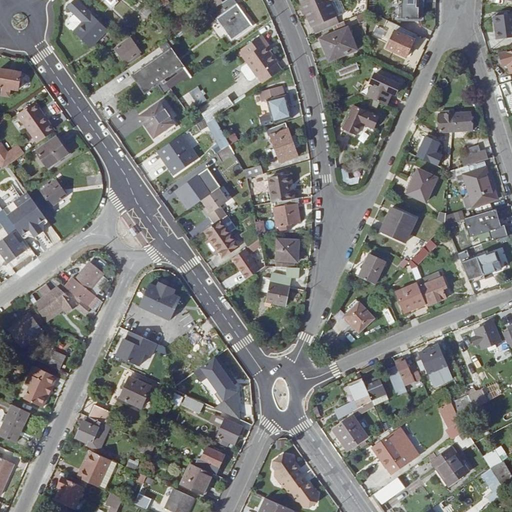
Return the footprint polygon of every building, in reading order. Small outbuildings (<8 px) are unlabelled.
[(75,13),(82,21),(73,30),(91,48),(108,29),(78,0),(74,0),(68,6),(75,13)] [(163,8),(170,3),(168,0),(159,0),(158,1),(163,8)] [(233,0),(227,0),(214,9),(205,15),(211,23),(217,19),(232,39),(251,26),(233,0)] [(208,0),(214,9),(227,0),(208,0)] [(301,0),(304,6),(305,5),(308,12),(307,13),(313,27),(337,17),(329,0),(301,0)] [(329,0),(337,17),(344,14),(344,10),(339,0),(329,0)] [(359,0),(358,15),(367,11),(367,0),(359,0)] [(400,7),(400,19),(421,19),(422,7),(419,7),(419,0),(402,0),(402,7),(400,7)] [(146,5),(140,11),(147,17),(153,11),(146,5)] [(360,23),(367,20),(367,11),(358,15),(357,16),(360,23)] [(82,21),(75,13),(69,20),(71,22),(68,25),(73,30),(82,21)] [(511,14),(494,17),(498,39),(511,37),(511,14)] [(316,34),(340,23),(337,17),(313,27),(316,34)] [(387,48),(407,57),(417,34),(398,25),(387,48)] [(349,27),(321,38),(330,61),(357,49),(349,27)] [(240,51),(258,77),(278,63),(265,45),(268,43),(262,35),(240,51)] [(143,53),(133,39),(117,49),(128,64),(143,53)] [(162,56),(172,48),(168,41),(157,49),(162,56)] [(158,85),(165,80),(185,66),(172,48),(162,56),(134,75),(146,93),(158,85)] [(511,50),(500,55),(503,66),(508,64),(511,63),(511,66),(511,50)] [(278,63),(258,77),(261,82),(282,69),(278,63)] [(340,76),(359,70),(357,63),(338,69),(340,76)] [(18,89),(21,73),(0,69),(0,87),(2,87),(1,96),(10,98),(11,89),(18,89)] [(400,84),(376,73),(371,83),(374,85),(369,96),(386,104),(391,93),(395,95),(400,84)] [(196,113),(197,115),(205,116),(229,99),(229,94),(229,92),(230,91),(231,90),(234,88),(233,87),(234,86),(235,84),(236,83),(231,76),(230,76),(228,76),(227,76),(226,77),(224,75),(198,94),(196,96),(195,97),(193,100),(192,102),(192,104),(192,106),(192,108),(194,111),(196,113)] [(165,80),(158,85),(164,94),(171,89),(165,80)] [(281,87),(262,92),(264,101),(267,100),(271,114),(260,116),(262,125),(292,118),(289,106),(292,106),(289,95),(284,96),(281,87)] [(35,103),(18,116),(38,144),(55,132),(44,116),(43,117),(40,113),(41,112),(35,103)] [(140,116),(145,124),(146,123),(158,139),(176,126),(160,103),(140,116)] [(344,128),(357,134),(362,125),(365,126),(366,125),(374,128),(379,117),(353,106),(344,128)] [(471,112),(440,115),(441,133),(472,130),(471,112)] [(281,162),(298,156),(295,149),(291,137),(286,123),(269,130),(281,162)] [(182,134),(157,151),(173,175),(199,157),(182,134)] [(254,147),(268,142),(266,135),(252,140),(254,147)] [(7,149),(16,143),(11,136),(2,142),(7,149)] [(291,137),(295,149),(300,147),(300,144),(298,138),(295,136),(291,137)] [(441,143),(425,136),(416,157),(438,166),(443,155),(437,152),(441,143)] [(68,154),(57,137),(37,151),(48,168),(68,154)] [(8,165),(24,154),(18,146),(8,153),(1,144),(0,144),(0,166),(2,169),(8,165)] [(230,145),(230,144),(217,153),(223,161),(235,153),(230,145)] [(486,150),(468,156),(471,165),(489,159),(486,150)] [(451,168),(461,166),(460,159),(449,161),(451,168)] [(470,171),(469,166),(450,172),(450,178),(470,171)] [(263,174),(261,167),(245,171),(247,179),(263,174)] [(464,199),(467,209),(498,199),(493,181),(491,182),(486,168),(464,175),(470,197),(464,199)] [(358,178),(349,178),(348,169),(341,169),(342,184),(359,183),(358,178)] [(419,170),(408,194),(427,202),(438,178),(419,170)] [(291,191),(288,175),(269,179),(274,203),(295,199),(294,190),(291,191)] [(193,207),(202,200),(210,195),(198,177),(180,189),(193,207)] [(67,196),(56,182),(42,192),(52,206),(67,196)] [(214,224),(220,220),(226,216),(227,215),(221,206),(229,201),(220,188),(210,195),(202,200),(211,213),(208,215),(214,224)] [(189,209),(193,207),(180,189),(176,192),(189,209)] [(305,204),(304,197),(276,202),(277,208),(274,208),(277,226),(272,227),(273,234),(280,233),(279,230),(292,228),(291,225),(301,223),(298,206),(305,204)] [(31,199),(7,216),(21,235),(29,230),(31,232),(33,232),(38,229),(39,226),(37,224),(45,218),(31,199)] [(383,233),(406,243),(417,218),(393,207),(388,216),(390,217),(383,233)] [(489,230),(501,227),(496,209),(465,219),(470,236),(489,230)] [(462,211),(446,215),(447,222),(464,218),(462,211)] [(249,247),(260,240),(259,235),(254,214),(242,221),(247,230),(241,234),(249,247)] [(220,220),(214,224),(205,231),(210,238),(220,252),(234,241),(229,233),(235,229),(226,216),(220,220)] [(0,236),(1,238),(13,229),(9,224),(0,231),(0,236)] [(504,226),(501,227),(489,230),(492,241),(507,236),(504,226)] [(0,251),(8,263),(25,252),(18,242),(21,239),(18,235),(15,237),(12,233),(0,242),(0,251)] [(220,252),(210,238),(205,242),(215,255),(220,252)] [(298,262),(299,240),(278,239),(277,260),(298,262)] [(418,283),(427,304),(428,306),(447,298),(443,290),(447,288),(441,272),(423,279),(418,266),(430,253),(424,247),(409,263),(412,268),(418,283)] [(246,249),(233,259),(247,279),(260,270),(246,249)] [(485,278),(484,276),(502,268),(496,252),(488,255),(488,253),(472,259),(468,250),(458,254),(471,284),(485,278)] [(370,255),(360,277),(376,284),(386,262),(370,255)] [(89,292),(103,275),(90,263),(75,280),(72,278),(65,288),(66,289),(86,305),(93,296),(89,292)] [(408,271),(412,268),(409,263),(401,271),(404,275),(407,271),(408,271)] [(274,266),(266,301),(287,305),(291,288),(299,290),(300,268),(274,266)] [(427,304),(418,283),(397,292),(406,313),(427,304)] [(151,286),(141,307),(174,322),(183,301),(176,297),(178,293),(160,285),(158,290),(151,286)] [(34,305),(45,320),(63,306),(65,309),(68,313),(76,307),(78,305),(64,292),(58,288),(34,305)] [(86,305),(66,289),(64,292),(78,305),(76,307),(86,314),(90,308),(86,305)] [(93,296),(86,305),(90,308),(97,313),(102,303),(93,296)] [(360,303),(345,317),(359,332),(375,318),(360,303)] [(63,306),(45,320),(47,322),(65,309),(63,306)] [(387,307),(382,310),(389,325),(394,322),(387,307)] [(33,317),(38,325),(44,321),(38,313),(33,317)] [(12,334),(22,348),(44,333),(38,325),(33,317),(31,315),(9,330),(12,334)] [(494,324),(476,331),(478,336),(473,338),(476,345),(481,343),(483,349),(487,348),(489,352),(498,347),(497,344),(502,341),(494,324)] [(199,325),(186,335),(190,341),(204,332),(199,325)] [(118,357),(149,371),(160,345),(133,333),(130,341),(126,339),(118,357)] [(439,347),(421,354),(424,361),(419,363),(422,371),(427,369),(435,386),(445,382),(444,379),(447,378),(446,375),(452,373),(449,366),(448,367),(439,347)] [(46,363),(59,369),(65,356),(52,350),(46,363)] [(215,358),(200,368),(224,401),(237,392),(237,388),(215,358)] [(404,363),(397,365),(398,367),(405,386),(422,379),(416,367),(409,370),(406,362),(404,363)] [(53,385),(58,376),(35,366),(26,385),(31,387),(26,398),(44,407),(49,395),(47,394),(51,384),(53,385)] [(408,392),(405,386),(398,367),(389,371),(399,395),(408,392)] [(131,378),(121,400),(142,409),(147,396),(154,399),(158,391),(151,388),(151,387),(131,378)] [(381,379),(365,386),(372,401),(388,395),(381,379)] [(336,411),(340,419),(372,401),(365,386),(363,380),(350,386),(356,400),(336,411)] [(188,396),(193,398),(191,381),(186,381),(183,384),(179,381),(173,385),(174,390),(188,396)] [(474,388),(468,391),(468,392),(476,409),(490,402),(484,389),(476,393),(474,388)] [(454,406),(459,418),(476,409),(468,392),(460,396),(463,402),(454,406)] [(170,401),(179,406),(183,397),(175,393),(170,401)] [(193,398),(188,396),(184,405),(200,413),(205,404),(193,398)] [(454,406),(452,402),(440,409),(445,420),(449,429),(446,431),(453,440),(467,431),(459,418),(454,406)] [(0,435),(16,442),(29,413),(12,406),(0,432),(0,435)] [(102,423),(109,426),(115,414),(96,406),(90,418),(102,423)] [(169,408),(165,407),(161,417),(169,421),(171,417),(167,415),(169,408)] [(353,414),(334,427),(350,450),(369,438),(353,414)] [(90,418),(87,416),(77,438),(101,448),(110,427),(109,426),(102,423),(90,418)] [(226,420),(216,441),(228,447),(230,443),(235,445),(243,428),(226,420)] [(401,429),(373,448),(392,474),(419,456),(401,429)] [(151,456),(155,447),(148,444),(144,453),(151,456)] [(438,470),(464,452),(458,445),(433,462),(438,470)] [(225,456),(208,448),(200,466),(217,474),(225,456)] [(111,460),(91,451),(78,478),(99,487),(100,485),(106,488),(117,464),(111,461),(111,460)] [(464,452),(438,470),(449,486),(470,472),(460,458),(465,455),(464,452)] [(292,456),(285,455),(274,462),(275,468),(286,482),(284,483),(294,496),(300,492),(305,498),(301,501),(305,507),(310,509),(319,503),(320,495),(316,494),(309,484),(307,485),(298,471),(299,470),(292,460),(292,456)] [(0,495),(14,463),(0,457),(0,495)] [(130,462),(127,467),(136,472),(139,466),(130,462)] [(511,475),(504,462),(491,469),(500,482),(507,494),(511,491),(511,475)] [(215,474),(192,464),(182,485),(205,496),(215,474)] [(148,477),(138,472),(135,480),(144,484),(148,477)] [(56,501),(75,510),(85,488),(65,479),(60,487),(62,488),(56,501)] [(398,479),(374,496),(380,505),(405,488),(398,479)] [(496,502),(507,494),(500,482),(491,488),(495,493),(492,495),(496,502)] [(188,511),(195,498),(175,489),(166,509),(173,511),(188,511)] [(117,511),(124,499),(112,493),(107,504),(113,507),(110,511),(117,511)] [(151,499),(139,494),(134,504),(147,509),(151,499)] [(511,511),(511,500),(507,494),(496,502),(495,502),(499,508),(506,503),(511,511)] [(293,511),(294,510),(269,499),(262,511),(293,511)]
